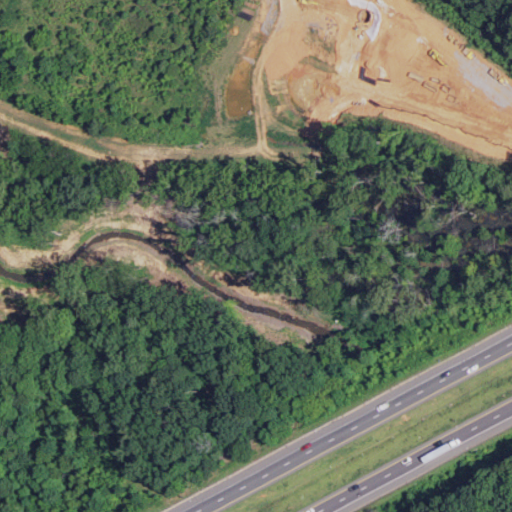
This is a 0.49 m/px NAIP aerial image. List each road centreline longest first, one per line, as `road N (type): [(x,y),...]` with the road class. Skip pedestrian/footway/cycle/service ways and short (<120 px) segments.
road 1 (motorway): [(428,383),(191,511)]
road 2 (motorway): [(315,511),(511,405)]
